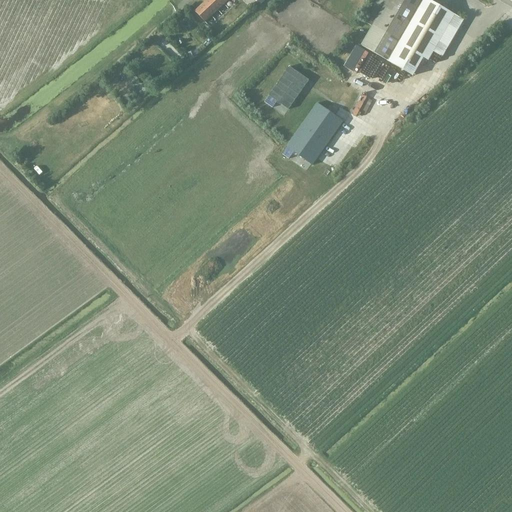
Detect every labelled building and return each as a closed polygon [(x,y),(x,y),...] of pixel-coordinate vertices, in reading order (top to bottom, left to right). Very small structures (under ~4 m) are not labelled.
[(205,0),(193,11),(204,23),(228,0),(205,0)] [(421,0),(376,0),(363,23),(370,27),(359,46),(386,61),(421,0)] [(442,56),(447,46),(438,41),(447,25),(456,30),(462,20),(428,0),(423,0),(388,61),(412,75),(423,57),(428,60),(433,51),(442,56)] [(289,67),(268,96),(287,110),(308,80),(289,67)] [(285,148),(298,157),(329,113),(316,104),(285,148)] [(342,122),(329,113),(298,157),(311,166),(342,122)]
